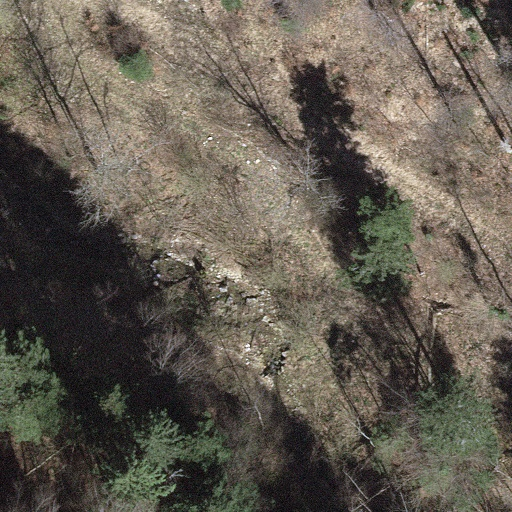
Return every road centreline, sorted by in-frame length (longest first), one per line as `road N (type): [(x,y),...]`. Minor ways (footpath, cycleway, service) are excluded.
road 1 (track): [(0,255),(92,311),(246,380),(289,387),(308,380),(339,357),(346,341),(337,281),(300,226),(233,164),(75,63),(56,23),(67,0)]
road 2 (track): [(123,0),(511,255)]
